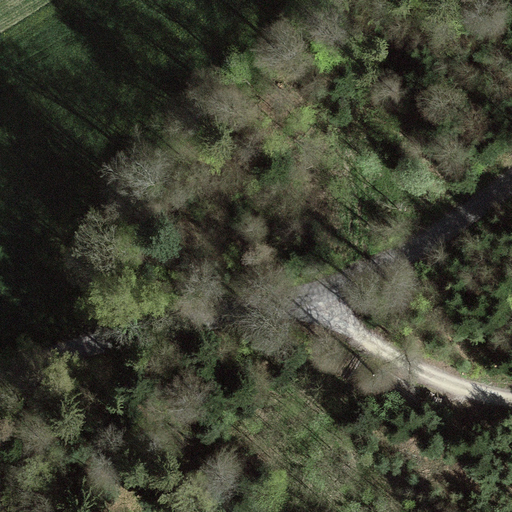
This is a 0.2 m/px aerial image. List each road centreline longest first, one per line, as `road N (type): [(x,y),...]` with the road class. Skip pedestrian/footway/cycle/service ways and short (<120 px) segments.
road 1 (unclassified): [(306,297),(121,332),(0,367)]
road 2 (unclassified): [(511,183),(431,238),(306,297)]
road 3 (unclassified): [(511,394),(380,351),(306,297)]
